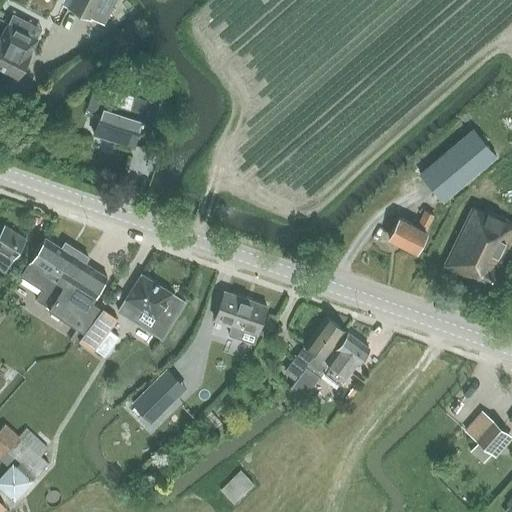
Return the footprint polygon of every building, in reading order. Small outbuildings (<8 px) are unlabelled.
[(106,24),(117,0),(71,0),(67,7),(93,20),(93,18),(106,24)] [(7,22),(5,27),(0,35),(0,67),(18,77),(43,29),(14,13),(9,23),(7,22)] [(168,78),(155,73),(145,102),(159,106),(168,78)] [(134,147),(143,115),(103,101),(93,134),(134,147)] [(474,163),(455,143),(419,174),(444,202),(483,169),(476,161),(474,163)] [(511,184),(504,184),(503,201),(511,201),(511,184)] [(511,222),(487,210),(486,211),(473,205),(442,266),(499,294),(511,270),(501,264),(511,241),(511,222)] [(417,251),(428,230),(435,215),(424,209),(417,225),(399,216),(388,238),(417,251)] [(0,268),(4,272),(26,238),(4,225),(0,230),(0,268)] [(41,290),(35,299),(82,329),(98,304),(92,300),(104,280),(81,266),(95,246),(71,231),(58,251),(42,240),(29,262),(19,277),(41,290)] [(162,338),(173,320),(184,301),(172,293),(173,292),(141,272),(117,312),(162,338)] [(266,305),(224,290),(214,320),(230,326),(227,334),(252,344),(266,305)] [(78,339),(93,351),(95,348),(104,355),(117,337),(108,330),(116,319),(102,308),(78,339)] [(292,387),(305,397),(324,372),(324,373),(330,365),(327,363),(330,359),(330,357),(330,356),(326,354),(345,329),(326,316),(284,370),(297,380),(292,387)] [(330,365),(324,373),(340,385),(346,377),(369,347),(348,332),(334,350),(330,356),(330,357),(330,359),(327,363),(330,365)] [(185,389),(168,371),(131,406),(148,424),(185,389)] [(478,440),(496,457),(511,439),(511,436),(494,421),(483,411),(466,431),(478,440)] [(0,487),(13,500),(49,462),(41,455),(48,447),(27,428),(18,435),(5,423),(0,428),(0,459),(8,467),(0,475),(0,487)] [(240,470),(220,490),(237,507),(257,487),(240,470)]
